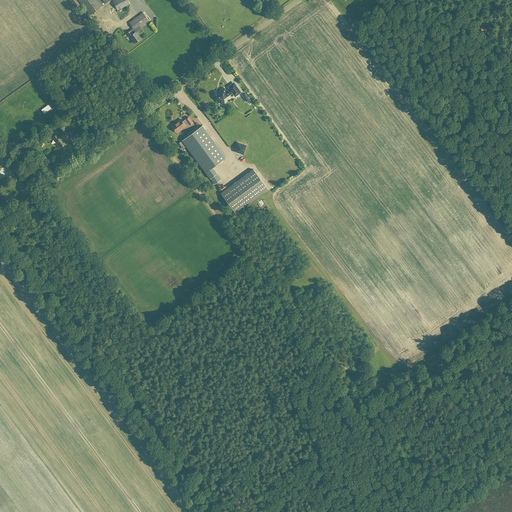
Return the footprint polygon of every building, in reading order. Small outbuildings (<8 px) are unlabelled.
[(77,0),(90,16),(103,6),(98,0),(77,0)] [(130,4),(127,0),(115,0),(112,2),(117,11),(130,4)] [(141,27),(149,21),(143,13),(129,23),(133,29),(127,34),(129,37),(130,36),(135,43),(141,39),(136,32),(141,28),(141,27)] [(213,93),(213,94),(213,96),(218,103),(219,103),(220,104),(222,104),(223,103),(224,102),(225,101),(224,99),(233,93),(235,97),(241,93),(234,83),(228,87),(229,89),(226,91),(224,88),(218,93),(216,92),(215,92),(214,92),(213,93)] [(49,105),(42,109),(45,113),(51,108),(49,105)] [(54,113),(51,109),(44,114),(47,118),(54,113)] [(186,126),(189,123),(190,125),(193,123),(189,117),(186,120),(183,122),(181,119),(172,127),(172,128),(172,130),(173,131),(174,131),(175,131),(177,133),(186,126)] [(65,141),(69,137),(67,134),(69,133),(64,126),(60,130),(63,135),(58,139),(56,136),(52,138),(60,148),(67,143),(65,141)] [(182,141),(211,179),(215,185),(221,180),(217,174),(213,168),(226,158),(202,126),(182,141)] [(235,152),(236,152),(244,155),(247,146),(238,143),(236,150),(235,152)] [(236,214),(268,190),(254,170),(221,193),(236,214)]
